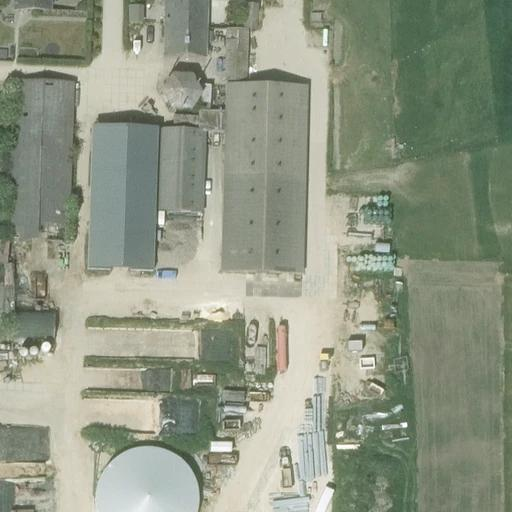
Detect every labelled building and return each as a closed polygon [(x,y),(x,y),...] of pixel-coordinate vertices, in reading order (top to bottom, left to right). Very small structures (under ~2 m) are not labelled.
[(14,0),(14,13),(48,14),(48,0),(14,0)] [(190,2),(208,2),(232,3),(232,0),(163,0),(163,29),(182,29),(182,13),(186,13),(186,9),(190,9),(190,2)] [(206,60),(208,2),(190,2),(190,9),(186,9),(186,13),(182,13),(182,29),(163,29),(162,59),(206,60)] [(243,30),(254,31),(256,6),(244,5),(243,30)] [(246,82),(246,61),(247,49),(247,31),(225,30),(224,49),(223,82),(246,82)] [(169,77),(158,94),(168,113),(190,114),(201,96),(191,77),(169,77)] [(34,227),(69,228),(74,82),(15,80),(10,241),(33,242),(34,227)] [(198,112),(197,131),(206,132),(224,132),(223,178),(222,178),(219,274),(302,276),(304,180),(306,89),(225,86),(225,113),(198,112)] [(157,130),(154,213),(203,214),(206,132),(197,131),(157,130)] [(13,311),(12,342),(52,344),(53,313),(13,311)] [(90,329),(89,355),(229,361),(230,335),(90,329)]
